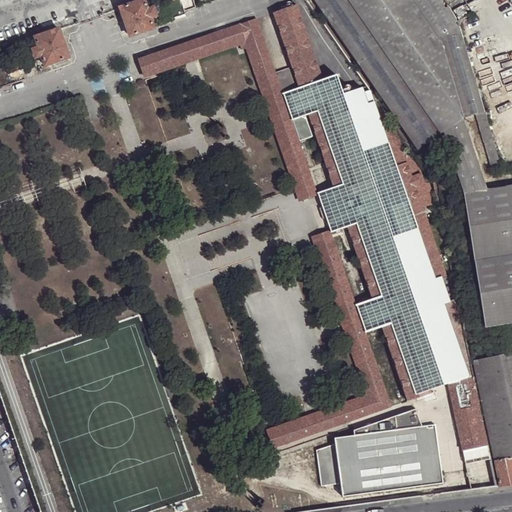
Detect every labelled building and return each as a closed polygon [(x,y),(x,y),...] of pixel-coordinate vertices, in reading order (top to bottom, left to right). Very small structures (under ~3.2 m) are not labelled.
[(156,16),(153,8),(152,8),(150,0),(145,2),(143,0),(142,0),(120,7),(129,37),(153,28),(150,18),(156,16)] [(438,134),(343,0),(311,0),(416,149),(433,138),(436,136),(438,134)] [(343,0),(438,134),(446,129),(464,117),(441,41),(438,33),(413,1),(412,0),(343,0)] [(438,33),(457,27),(436,0),(413,0),(413,1),(438,33)] [(255,20),(135,61),(141,77),(236,44),(238,49),(240,53),(245,52),(249,50),(298,190),(313,185),(298,143),(312,138),(305,116),(308,116),(333,188),(317,193),(322,207),(319,209),(323,220),(326,219),(331,233),(347,228),(372,299),(354,305),(333,242),(318,247),(367,389),(363,391),(358,392),(359,397),(361,401),(282,428),(281,427),(266,432),(271,448),(390,407),(364,331),(381,325),(408,401),(430,393),(429,390),(448,384),(461,450),(486,444),(472,378),(470,379),(454,300),(449,301),(440,278),(445,276),(414,188),(424,184),(421,174),(411,178),(406,164),(394,127),(369,92),(363,94),(361,89),(342,96),(336,77),(322,82),(295,6),(273,14),(299,89),(296,91),(288,69),(274,74),(255,20)] [(462,6),(454,10),(459,18),(466,14),(462,6)] [(472,36),(468,21),(458,23),(459,27),(461,34),(464,42),(468,42),(467,38),(472,36)] [(461,34),(459,27),(457,27),(438,33),(441,41),(461,34)] [(25,52),(29,63),(39,61),(37,57),(41,55),(44,66),(69,57),(59,29),(35,37),(39,48),(25,52)] [(464,42),(461,34),(441,41),(464,117),(476,114),(483,111),(465,49),(464,42)] [(236,44),(141,77),(142,82),(238,49),(236,44)] [(296,191),(298,190),(249,50),(245,52),(298,203),(300,202),(296,191)] [(500,165),(483,111),(476,114),(492,167),(500,165)] [(485,188),(464,117),(446,129),(464,191),(485,188)] [(75,168),(0,193),(0,217),(82,189),(75,168)] [(511,183),(485,188),(464,191),(470,235),(472,241),(484,326),(511,322),(511,183)] [(313,185),(296,191),(300,202),(317,196),(313,185)] [(329,231),(312,237),(316,248),(318,247),(333,242),(329,231)] [(312,237),(310,238),(363,391),(367,389),(318,247),(316,248),(312,237)] [(511,353),(474,362),(494,461),(511,456),(511,353)] [(359,397),(265,430),(266,432),(281,427),(282,428),(361,401),(359,397)] [(340,483),(342,497),(443,484),(441,471),(442,471),(436,423),(422,424),(416,408),(353,430),(354,434),(334,437),(335,443),(316,450),(321,485),(340,483)] [(486,444),(461,450),(464,463),(489,458),(486,444)] [(511,456),(494,461),(498,487),(511,484),(511,456)]
